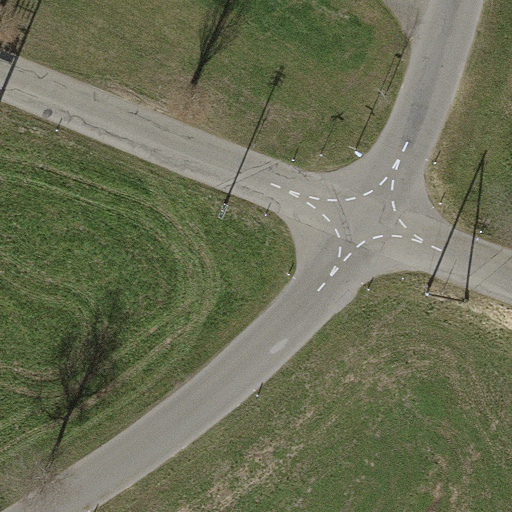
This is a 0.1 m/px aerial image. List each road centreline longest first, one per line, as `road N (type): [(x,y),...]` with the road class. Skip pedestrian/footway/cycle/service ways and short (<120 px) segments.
road 1 (unclassified): [(372,227),(318,296),(227,384),(46,511)]
road 2 (unclassified): [(372,227),(0,80)]
road 3 (unclassified): [(455,0),(426,108),(372,227)]
road 4 (unclassified): [(511,275),(372,227)]
